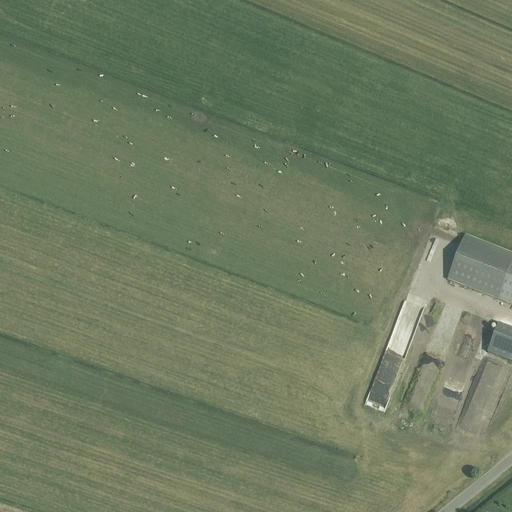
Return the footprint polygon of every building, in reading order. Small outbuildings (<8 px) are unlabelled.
[(511,253),(462,234),(444,278),(511,304),(511,253)] [(511,329),(498,324),(487,352),(511,362),(511,329)] [(464,346),(448,397),(457,399),(473,349),(464,346)] [(494,376),(482,372),(473,398),(485,402),(494,376)] [(465,414),(478,419),(482,410),(476,407),(474,411),(468,408),(465,414)]
